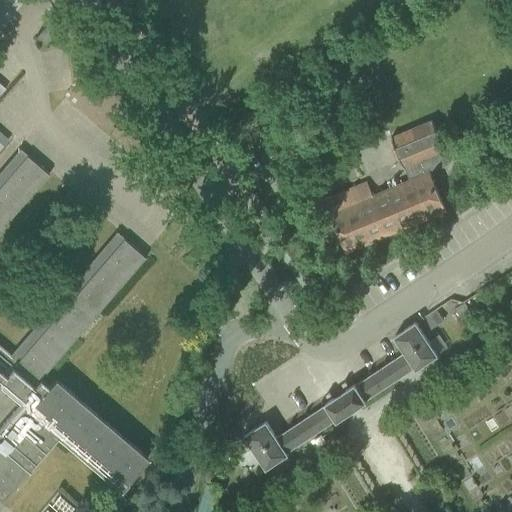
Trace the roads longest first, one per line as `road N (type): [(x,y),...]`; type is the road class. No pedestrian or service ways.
road 1 (unclassified): [(287,315),(81,0)]
road 2 (unclassified): [(287,315),(310,342),(345,345),(511,233)]
road 3 (unclassified): [(173,511),(228,339),(287,315)]
